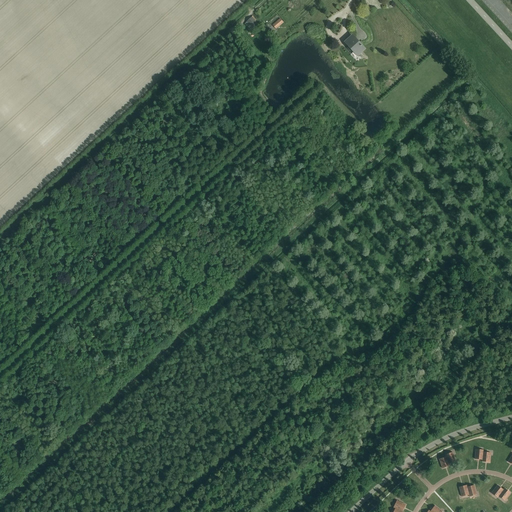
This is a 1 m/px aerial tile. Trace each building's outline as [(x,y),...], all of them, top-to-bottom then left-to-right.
[(260,27),(251,16),(244,22),(253,32),(256,29),(260,27)] [(283,22),(280,18),(273,24),(276,28),(283,22)] [(358,55),(365,49),(359,43),(358,41),(357,42),(352,36),(345,42),(349,46),(348,47),(353,52),(355,51),(358,55)] [(482,460),(482,461),(482,462),(483,450),(476,450),(476,449),(476,450),(475,459),(482,460)] [(483,450),(482,462),(489,462),(489,463),(490,463),(490,462),(490,453),(483,452),(483,450)] [(450,466),(449,465),(449,464),(455,461),(456,462),(456,461),(452,452),(452,453),(446,455),(445,455),(449,466),(450,466)] [(449,466),(445,455),(446,457),(439,459),(442,468),(443,468),(449,466)] [(469,497),(466,485),(466,486),(459,487),(459,488),(461,496),(462,497),(462,496),(469,495),(469,497)] [(467,487),(467,486),(466,485),(469,497),(469,496),(476,495),(477,495),(476,494),(474,486),(474,485),(474,486),(467,487)] [(497,498),(505,488),(504,488),(503,490),(498,486),(498,485),(497,485),(491,493),(492,493),(497,497),(497,498)] [(505,488),(497,498),(499,496),(504,500),(504,501),(511,493),(510,493),(505,489),(505,488)] [(394,507),(393,507),(403,511),(402,511),(405,505),(406,505),(397,500),(397,501),(394,507)]
